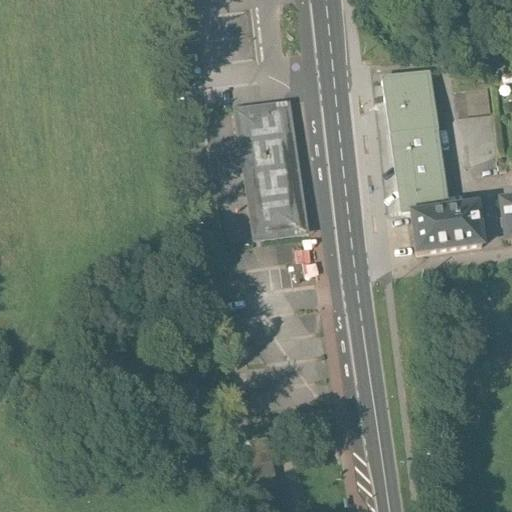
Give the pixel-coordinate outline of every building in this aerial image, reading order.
[(395,221),(405,220),(445,214),(427,81),(377,88),(395,221)] [(465,98),(466,118),(490,116),(488,96),(465,98)] [(289,111),(232,118),(250,252),(307,245),(289,111)] [(511,205),(502,207),(509,252),(511,251),(511,205)] [(478,209),(445,214),(405,220),(412,264),(484,254),(478,209)] [(293,281),(293,287),(317,286),(316,274),(307,275),(307,272),(308,272),(308,259),(292,260),(293,274),(287,274),(287,281),(293,281)] [(279,511),(265,446),(242,451),(254,511),(279,511)]
